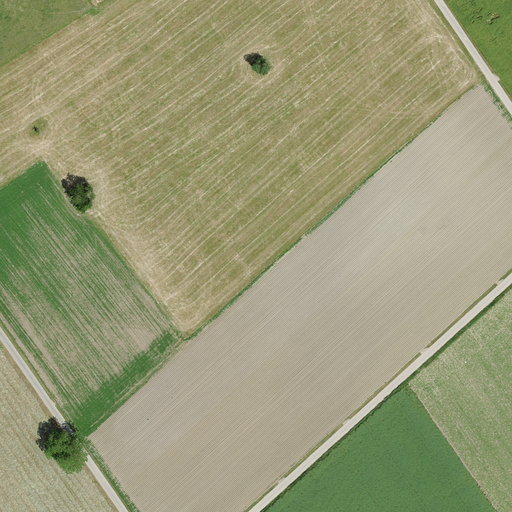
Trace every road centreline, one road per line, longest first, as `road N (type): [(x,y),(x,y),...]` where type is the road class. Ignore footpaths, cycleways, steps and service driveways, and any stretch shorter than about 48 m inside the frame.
road 1 (track): [(254,511),(511,278)]
road 2 (track): [(123,511),(0,332)]
road 3 (track): [(438,0),(511,109)]
